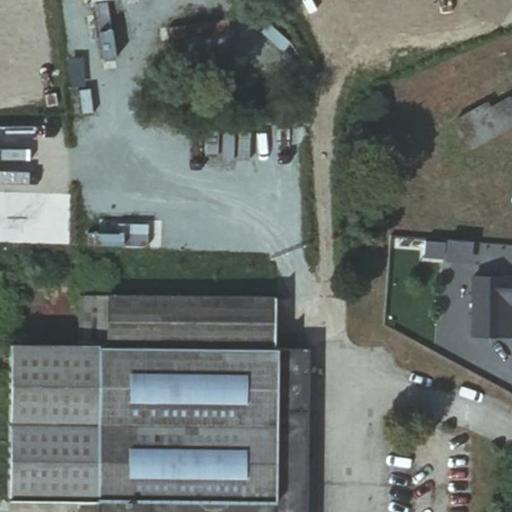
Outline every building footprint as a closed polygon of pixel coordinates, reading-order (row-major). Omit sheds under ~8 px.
[(488,103),(465,117),(511,123),(511,98),(492,110),(488,103)] [(511,123),(465,117),(454,123),(470,149),(511,125),(511,123)] [(473,241),(426,238),(425,257),(472,260),(473,241)] [(511,274),(476,274),(474,335),(505,335),(506,295),(511,294),(511,274)] [(109,348),(110,298),(86,297),(86,347),(15,348),(16,502),(57,503),(76,503),(103,503),(104,349),(109,348)] [(137,348),(277,350),(276,299),(110,298),(109,348),(137,348)] [(309,511),(309,501),(136,501),(137,348),(109,348),(104,349),(103,503),(103,511),(309,511)] [(310,349),(277,350),(137,348),(136,501),(309,501),(310,349)] [(75,511),(76,503),(57,503),(56,511),(75,511)]
